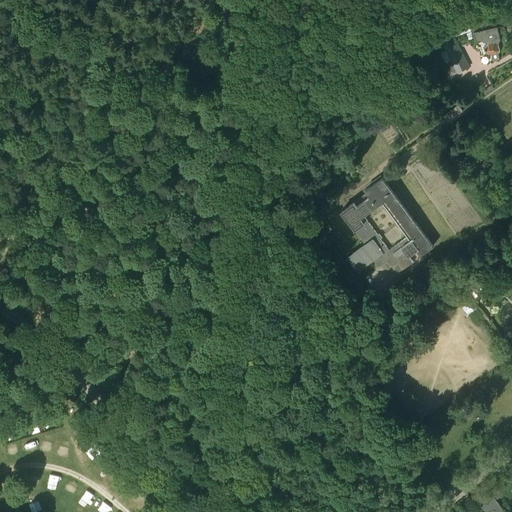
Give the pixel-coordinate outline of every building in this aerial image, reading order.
[(485,42),(487,45),(485,47),(486,52),(492,54),(493,60),(499,59),(498,53),(500,50),(498,43),(500,39),(497,27),(474,33),(476,42),(481,41),(485,42)] [(453,38),(443,43),(457,72),(468,67),(453,38)] [(492,85),(483,91),(484,94),(494,87),(492,85)] [(458,104),(433,121),(437,128),(438,128),(463,110),(458,104)] [(482,160),(480,167),(488,169),(490,163),(482,160)] [(358,272),(374,260),(378,266),(387,260),(397,274),(399,272),(413,262),(409,256),(417,250),(421,255),(433,245),(383,177),(365,190),(367,192),(341,211),(365,244),(347,257),(358,272)] [(481,292),(476,285),(469,291),(475,297),(481,292)] [(467,292),(461,297),(456,301),(467,315),(478,307),(467,292)] [(433,430),(438,427),(432,418),(427,421),(433,430)] [(32,451),(35,441),(24,438),(21,448),(32,451)] [(58,444),(55,452),(64,456),(67,448),(58,444)] [(46,481),(56,484),(59,475),(49,472),(46,481)] [(68,480),(64,489),(74,494),(78,484),(68,480)] [(85,489),(81,497),(92,503),(96,495),(85,489)] [(506,511),(492,495),(479,506),(483,511),(506,511)]
